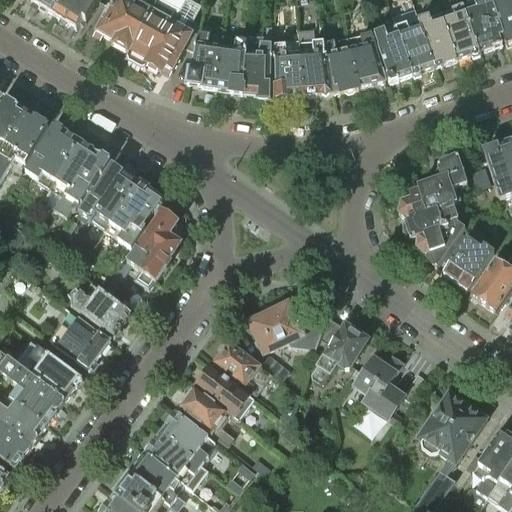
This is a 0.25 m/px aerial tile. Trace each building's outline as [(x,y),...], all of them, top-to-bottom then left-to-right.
[(34,0),(31,5),(53,19),(65,0),(34,0)] [(65,0),(53,19),(77,33),(82,24),(86,27),(102,0),(65,0)] [(111,48),(127,57),(154,6),(143,0),(137,0),(135,4),(127,0),(119,0),(113,12),(109,10),(95,35),(113,45),(111,48)] [(511,0),(492,0),(490,1),(503,42),(506,49),(511,47),(511,0)] [(500,43),(503,42),(490,1),(486,2),(486,1),(473,5),(463,10),(463,9),(461,10),(478,58),(480,57),(493,53),(493,54),(503,51),(500,43)] [(177,19),(154,6),(127,57),(128,57),(127,59),(129,64),(142,71),(145,70),(147,67),(162,76),(165,71),(173,75),(194,37),(193,37),(197,30),(192,28),(202,11),(186,2),(177,19)] [(472,60),(478,58),(461,10),(441,17),(458,65),(458,64),(472,60)] [(443,69),(458,65),(441,17),(419,24),(435,72),(435,73),(443,70),(443,69)] [(421,76),(435,72),(419,24),(406,28),(405,22),(394,25),(396,31),(411,79),(412,79),(412,80),(421,77),(421,76)] [(265,41),(262,40),(263,29),(249,27),(248,39),(247,45),(243,100),(270,102),(271,49),(271,31),(265,31),(265,41)] [(396,31),(375,38),(389,87),(399,84),(399,83),(411,79),(396,31)] [(324,46),(315,47),(314,35),(297,36),(298,48),(301,48),(304,101),(330,99),(330,100),(331,100),(324,49),(324,46)] [(221,41),(199,38),(187,89),(213,94),(221,41)] [(349,43),(360,92),(385,87),(371,38),(349,43)] [(247,45),(221,41),(213,94),(231,96),(230,98),(243,100),(247,45)] [(358,93),(360,92),(349,43),(324,49),(331,100),(341,98),(341,99),(359,95),(358,93)] [(276,103),(304,101),(301,48),(298,48),(274,50),(276,103)] [(0,155),(24,116),(18,112),(16,106),(10,102),(4,103),(3,103),(0,108),(0,155)] [(35,123),(24,116),(0,155),(0,185),(15,162),(25,168),(49,131),(47,131),(46,126),(40,122),(35,123)] [(54,186),(79,146),(54,130),(25,176),(39,185),(43,179),(54,186)] [(111,167),(79,146),(54,186),(67,194),(64,200),(54,215),(67,224),(72,216),(76,214),(99,178),(102,180),(111,167)] [(511,146),(511,147),(503,147),(495,152),(483,156),(499,205),(500,205),(506,225),(511,223),(511,146)] [(454,198),(468,193),(470,198),(491,190),(485,172),(464,179),(458,162),(437,171),(438,174),(430,176),(433,187),(418,192),(414,189),(402,201),(400,207),(397,218),(406,225),(457,209),(461,207),(458,199),(454,200),(454,198)] [(97,220),(109,229),(136,188),(135,187),(135,183),(127,178),(123,179),(112,171),(95,196),(93,195),(78,217),(92,227),(97,220)] [(20,179),(10,195),(18,200),(28,184),(20,179)] [(151,198),(136,188),(109,229),(122,237),(117,244),(131,254),(146,233),(144,232),(160,208),(152,202),(151,198)] [(463,223),(457,209),(406,225),(403,225),(403,237),(409,245),(417,242),(416,252),(436,273),(465,233),(457,228),(457,225),(463,223)] [(154,286),(155,286),(171,264),(170,263),(178,251),(178,245),(179,245),(177,230),(176,230),(175,223),(174,224),(161,216),(126,266),(123,264),(110,284),(102,296),(109,302),(131,270),(140,276),(134,284),(149,294),(154,286)] [(0,220),(0,245),(13,255),(25,240),(0,220)] [(77,227),(71,223),(62,236),(67,240),(77,227)] [(472,236),(467,243),(443,277),(459,289),(458,291),(467,297),(494,258),(484,251),(488,246),(472,236)] [(50,247),(44,242),(40,248),(46,253),(50,247)] [(495,317),(509,298),(511,293),(511,263),(510,263),(505,271),(495,264),(470,299),(495,317)] [(102,296),(110,284),(102,278),(93,290),(92,289),(91,289),(102,296)] [(102,296),(91,289),(84,298),(80,295),(70,309),(82,317),(113,342),(120,332),(131,318),(109,302),(102,296)] [(511,293),(509,298),(511,300),(511,310),(503,323),(510,328),(511,329),(511,293)] [(250,326),(264,357),(310,336),(301,316),(296,318),(291,307),(287,309),(283,307),(272,312),(270,316),(250,326)] [(58,333),(49,344),(88,374),(110,345),(78,321),(65,339),(58,333)] [(329,324),(326,330),(319,348),(328,354),(311,380),(312,383),(320,388),(323,388),(336,368),(344,373),(350,372),(368,344),(345,328),(342,332),(329,324)] [(261,371),(260,370),(228,346),(226,348),(223,349),(218,355),(219,358),(212,367),(245,392),(248,388),(256,394),(268,378),(260,372),(261,371)] [(38,350),(29,362),(21,373),(31,381),(65,406),(82,384),(38,350)] [(16,407),(48,430),(65,406),(31,381),(21,373),(0,357),(0,379),(24,397),(16,407)] [(260,370),(261,371),(282,388),(301,401),(307,382),(290,375),(270,359),(267,360),(260,370)] [(361,408),(387,426),(388,425),(396,430),(428,386),(417,378),(403,400),(388,390),(403,369),(392,361),(385,370),(373,361),(369,367),(364,363),(357,374),(356,373),(346,386),(352,390),(351,390),(365,401),(361,408)] [(192,391),(228,418),(228,417),(232,420),(238,425),(254,404),(211,371),(204,380),(202,378),(195,387),(197,389),(195,392),(193,390),(192,391)] [(232,420),(228,417),(228,418),(192,391),(182,404),(185,406),(179,414),(212,440),(228,452),(234,443),(221,433),(232,420)] [(438,458),(451,467),(482,424),(449,401),(419,444),(420,446),(421,453),(431,459),(438,458)] [(0,428),(31,451),(48,430),(16,407),(9,417),(0,410),(0,428)] [(281,421),(290,429),(293,420),(286,414),(281,421)] [(166,430),(160,439),(201,470),(208,461),(200,454),(208,443),(176,417),(176,418),(170,419),(165,425),(166,430)] [(0,463),(14,474),(31,451),(0,428),(0,463)] [(288,431),(282,438),(295,449),(301,442),(288,431)] [(464,472),(455,486),(453,488),(461,494),(472,478),(473,477),(484,484),(476,495),(473,492),(469,493),(464,501),(464,506),(472,511),(480,511),(495,492),(511,467),(511,444),(501,437),(482,464),(475,459),(465,473),(464,472)] [(201,470),(160,439),(155,446),(150,446),(145,452),(146,458),(144,460),(141,460),(182,492),(192,479),(194,480),(201,470)] [(182,492),(141,460),(140,460),(135,466),(137,470),(129,480),(127,480),(170,511),(178,501),(176,500),(182,492)] [(265,481),(270,475),(257,464),(252,471),(265,481)] [(511,511),(511,467),(495,492),(480,511),(497,511),(498,511),(511,511)] [(210,471),(208,475),(237,498),(242,492),(223,476),(221,480),(210,471)] [(0,492),(9,480),(0,473),(0,492)] [(418,511),(436,511),(453,488),(455,486),(440,475),(415,510),(418,511)] [(169,511),(170,511),(127,480),(125,480),(119,487),(120,492),(113,501),(127,511),(169,511)] [(127,511),(113,501),(108,508),(104,508),(101,511),(127,511)]
